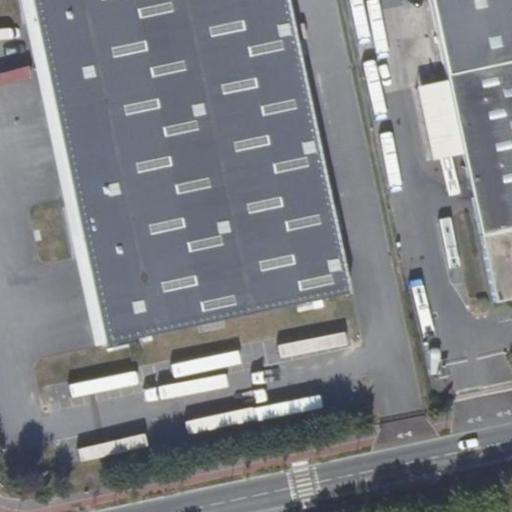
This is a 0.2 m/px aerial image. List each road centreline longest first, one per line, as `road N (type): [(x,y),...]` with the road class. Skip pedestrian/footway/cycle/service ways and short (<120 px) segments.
road 1 (unknown): [(473,350),(396,0)]
road 2 (unclassified): [(202,511),(511,446)]
